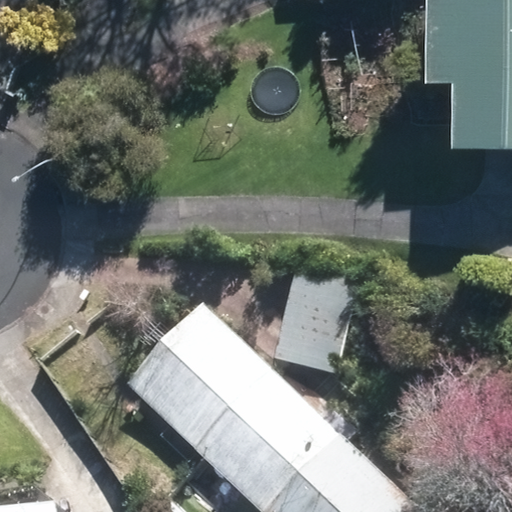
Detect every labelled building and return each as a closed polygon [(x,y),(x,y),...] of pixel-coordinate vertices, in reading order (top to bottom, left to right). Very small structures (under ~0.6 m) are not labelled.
[(511,129),(511,0),(481,0),(481,129),(511,129)] [(307,256),(289,364),(348,374),(367,266),(307,256)] [(283,369),(223,311),(153,383),(212,441),(283,369)] [(353,437),(293,379),(222,451),(282,509),(353,437)] [(415,511),(421,506),(362,448),(299,511),(415,511)]
